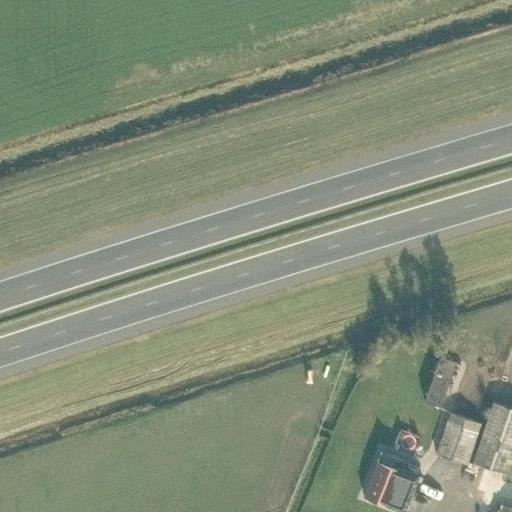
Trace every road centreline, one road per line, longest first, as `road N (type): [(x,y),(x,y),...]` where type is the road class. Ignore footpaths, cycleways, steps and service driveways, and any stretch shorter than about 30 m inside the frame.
road 1 (motorway): [(0,353),(511,194)]
road 2 (motorway): [(511,139),(0,297)]
